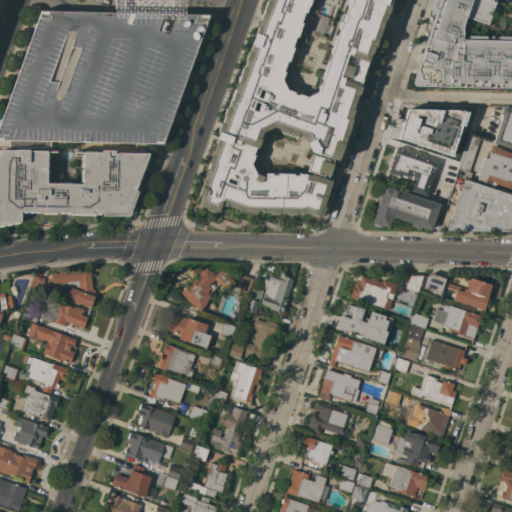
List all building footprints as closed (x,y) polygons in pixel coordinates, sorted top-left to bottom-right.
[(185,0),(185,14),(115,12),(115,0),(185,0)] [(391,0),(390,6),(388,14),(387,14),(384,22),(376,46),(374,45),(371,54),(366,68),(365,68),(364,72),(366,73),(364,80),(362,79),(360,87),(361,87),(359,95),(357,94),(352,110),(354,110),(351,119),(352,119),(339,160),(334,159),(332,164),(333,164),(333,166),(336,167),(333,174),(330,173),(330,175),(329,175),(327,180),(332,181),(324,206),(326,207),(323,215),(321,215),(321,217),(310,214),(305,213),(296,213),(296,214),(288,214),(288,213),(280,213),(280,214),(272,214),(272,213),(263,213),(263,211),(257,211),(257,212),(251,212),(243,211),(235,209),(228,206),(227,207),(221,205),(219,212),(216,211),(215,213),(207,210),(208,208),(199,205),(202,197),(199,196),(210,163),(209,163),(220,132),(219,132),(222,124),(230,100),(232,100),(240,76),(240,75),(242,67),(244,68),(247,60),(246,60),(248,52),(249,52),(262,14),(264,8),(267,1),(267,0),(391,0)] [(511,0),(439,0),(412,83),(414,87),(511,88),(511,0)] [(185,14),(210,14),(163,144),(50,142),(50,147),(9,147),(9,140),(0,140),(0,123),(41,11),(115,12),(185,14)] [(501,120),(498,120),(503,107),(510,109),(510,107),(511,107),(511,149),(493,142),(501,120)] [(461,164),(470,135),(480,139),(469,172),(472,173),(470,177),(464,175),(465,170),(459,168),(461,164)] [(484,157),(485,157),(487,151),(489,151),(489,150),(488,150),(489,147),(490,147),(491,145),(501,148),(500,149),(511,152),(511,188),(496,184),(495,185),(477,179),(484,157)] [(426,196),(408,190),(412,178),(409,177),(409,180),(388,173),(397,147),(438,161),(426,196)] [(103,213),(101,213),(101,214),(96,214),(96,213),(96,215),(70,215),(70,212),(69,212),(69,213),(65,213),(65,212),(64,212),(64,214),(59,214),(59,212),(57,212),(57,213),(56,213),(56,214),(50,214),(50,212),(49,212),(49,214),(43,214),(43,212),(41,212),(39,211),(39,213),(34,213),(35,211),(33,211),(33,213),(29,213),(29,211),(27,211),(27,213),(23,213),(23,211),(21,211),(21,214),(23,214),(22,220),(21,220),(21,222),(19,222),(19,224),(13,225),(13,223),(12,223),(12,225),(6,226),(6,224),(4,225),(5,226),(0,226),(0,151),(1,152),(1,150),(17,150),(17,149),(30,150),(30,151),(48,151),(48,153),(50,153),(50,167),(47,167),(47,168),(50,168),(49,182),(47,182),(47,183),(83,184),(83,182),(82,182),(82,177),(83,177),(83,175),(82,175),(82,169),(84,169),(84,167),(82,167),(82,161),(84,161),(84,160),(82,160),(83,154),(84,154),(84,152),(102,152),(102,150),(115,150),(115,154),(118,154),(118,152),(148,153),(149,153),(148,156),(149,157),(147,162),(146,162),(145,164),(146,164),(144,170),(143,169),(142,172),(141,174),(142,174),(141,180),(140,179),(139,181),(140,182),(138,187),(137,187),(135,190),(138,191),(129,216),(103,216),(103,213)] [(459,168),(456,179),(444,175),(449,160),(461,164),(459,168)] [(511,194),(511,231),(446,230),(450,219),(451,219),(456,204),(455,204),(457,197),(459,197),(460,192),(459,192),(461,184),(463,184),(464,179),(511,194)] [(439,204),(431,230),(427,228),(427,229),(420,227),(420,229),(410,226),(411,223),(392,217),(393,216),(392,216),(388,227),(382,225),(382,227),(381,227),(378,226),(376,226),(375,225),(374,224),(372,224),(375,214),(384,185),(439,204)] [(450,192),(446,204),(431,199),(435,188),(450,192)] [(193,306),(180,293),(188,285),(188,284),(188,282),(190,280),(192,279),(195,279),(199,275),(199,273),(200,272),(201,270),(202,270),(204,269),(206,267),(214,276),(220,270),(223,271),(235,281),(232,289),(222,287),(219,284),(209,294),(211,296),(207,300),(208,301),(206,304),(204,307),(205,308),(203,310),(202,309),(199,311),(194,305),(193,306)] [(95,296),(91,308),(66,299),(69,289),(67,289),(66,282),(52,284),(51,274),(60,273),(59,271),(68,270),(69,271),(90,269),(92,289),(95,289),(95,296)] [(282,313),(269,308),(269,307),(261,304),(271,273),(280,276),(281,272),(282,271),(286,271),(288,274),(287,277),(293,279),(282,313)] [(445,278),(440,295),(433,293),(434,291),(425,288),(429,273),(445,278)] [(240,292),(241,288),(236,287),(241,274),(255,278),(252,287),(250,295),(240,292)] [(423,274),(418,292),(405,288),(410,274),(423,274)] [(35,275),(45,279),(41,291),(31,287),(35,275)] [(370,278),(372,278),(376,279),(377,281),(381,282),(382,279),(396,284),(388,310),(350,297),(354,285),(355,282),(356,282),(357,279),(358,275),(370,278)] [(492,285),(484,310),(452,300),(455,291),(445,288),(447,282),(466,289),(470,278),(492,285)] [(252,287),(263,290),(256,314),(245,310),(250,295),(252,287)] [(407,304),(411,292),(416,294),(412,306),(407,304)] [(0,296),(12,294),(14,308),(1,311),(2,314),(0,320),(0,296)] [(84,309),(82,315),(87,317),(84,328),(66,322),(65,326),(52,321),(52,323),(41,319),(42,317),(39,316),(41,312),(37,311),(43,295),(59,300),(58,303),(62,305),(63,302),(73,306),(72,307),(74,308),(74,306),(84,309)] [(34,308),(33,310),(34,310),(30,320),(20,316),(24,305),(34,308)] [(481,315),(480,320),(480,321),(480,322),(479,322),(477,326),(479,326),(479,327),(479,328),(478,328),(477,328),(475,331),(476,332),(476,333),(476,334),(475,334),(473,338),(447,329),(448,327),(442,325),(443,324),(432,320),(436,308),(442,310),(444,305),(448,306),(449,305),(481,315)] [(381,325),(372,322),(368,335),(341,326),(344,314),(348,316),(351,306),(360,309),(360,307),(368,309),(367,311),(375,313),(375,312),(384,315),(381,325)] [(424,328),(409,323),(412,312),(428,318),(424,328)] [(205,333),(210,335),(206,348),(178,338),(180,334),(168,330),(173,313),(187,318),(208,325),(205,333)] [(247,342),(252,344),(257,330),(252,328),(255,319),(266,322),(267,320),(278,323),(273,337),(271,336),(262,362),(243,355),(247,342)] [(224,322),(236,327),(232,338),(220,334),(224,322)] [(62,334),(76,339),(72,351),(74,352),(70,363),(60,359),(60,360),(52,358),(53,357),(42,353),(46,342),(47,343),(48,342),(27,334),(31,323),(58,333),(58,331),(63,333),(62,334)] [(422,329),(419,340),(422,341),(421,345),(428,347),(430,340),(465,351),(463,357),(467,359),(465,365),(460,363),(458,370),(450,367),(449,370),(442,367),(443,364),(417,356),(415,361),(399,356),(402,347),(401,346),(408,324),(422,329)] [(11,342),(14,334),(26,338),(22,350),(9,346),(10,342),(11,342)] [(376,348),(368,371),(335,360),(333,366),(328,365),(338,335),(376,348)] [(9,346),(7,345),(4,354),(0,352),(0,338),(10,342),(9,346)] [(159,367),(162,359),(160,359),(166,344),(195,355),(194,358),(200,361),(196,371),(193,370),(190,379),(159,367)] [(227,355),(231,344),(242,348),(239,359),(227,355)] [(207,364),(211,354),(222,358),(219,369),(207,364)] [(27,377),(29,372),(27,372),(29,365),(25,363),(27,356),(31,358),(32,356),(52,364),(53,363),(68,369),(64,381),(59,379),(57,384),(58,384),(58,385),(59,386),(59,387),(58,388),(57,389),(56,389),(55,389),(54,389),(53,388),(52,387),(50,393),(42,390),(44,384),(27,377)] [(14,359),(12,365),(6,363),(9,357),(14,359)] [(397,359),(397,357),(409,361),(405,373),(393,369),(394,367),(390,365),(393,357),(397,359)] [(234,385),(232,384),(233,380),(231,379),(230,378),(232,371),(234,372),(235,369),(234,369),(236,361),(262,370),(257,384),(254,383),(251,393),(253,394),(250,402),(231,396),(232,393),(234,385)] [(18,370),(15,380),(1,375),(5,365),(18,370)] [(318,397),(327,369),(342,375),(343,373),(350,375),(350,377),(359,380),(357,389),(359,390),(356,398),(355,403),(339,398),(339,399),(334,397),(334,396),(330,394),(328,401),(318,397)] [(387,384),(376,381),(379,370),(390,373),(387,384)] [(179,403),(164,398),(163,400),(148,395),(151,388),(152,389),(154,383),(151,382),(154,372),(167,377),(167,378),(185,384),(179,403)] [(443,380),(454,384),(452,390),(456,392),(451,405),(422,396),(421,398),(411,395),(414,387),(421,389),(426,375),(437,378),(436,381),(442,383),(443,380)] [(223,389),(227,390),(224,403),(213,399),(218,383),(222,385),(220,390),(222,391),(223,389)] [(35,388),(34,390),(48,395),(48,394),(58,398),(55,406),(54,406),(49,421),(43,419),(44,415),(39,413),(38,416),(23,411),(27,402),(25,401),(27,396),(28,396),(29,396),(29,394),(23,392),(26,385),(35,388)] [(401,394),(397,405),(385,401),(389,390),(401,394)] [(1,408),(0,407),(0,397),(11,402),(8,411),(7,411),(1,408)] [(375,416),(364,413),(367,402),(368,402),(369,398),(378,400),(377,405),(378,406),(375,416)] [(142,403),(175,415),(167,437),(155,432),(155,431),(149,429),(149,430),(148,430),(147,431),(145,430),(145,429),(141,427),(141,428),(139,428),(139,427),(138,426),(139,424),(138,423),(140,417),(141,418),(142,416),(137,414),(138,410),(139,410),(138,409),(140,404),(141,404),(142,403)] [(321,428),(319,433),(310,430),(312,425),(308,424),(311,413),(312,414),(313,411),(316,412),(315,414),(317,415),(322,403),(351,412),(346,428),(347,429),(346,432),(345,433),(344,435),(321,428)] [(441,412),(441,410),(442,407),(451,410),(441,437),(414,427),(417,419),(416,418),(418,412),(415,411),(418,404),(441,412)] [(207,410),(203,422),(189,417),(193,406),(207,410)] [(208,446),(214,429),(221,431),(220,436),(223,437),(225,433),(223,433),(225,426),(223,426),(227,412),(231,413),(233,407),(247,412),(237,440),(240,442),(236,455),(208,446)] [(19,417),(48,428),(44,437),(42,436),(37,449),(28,446),(27,447),(25,446),(25,445),(12,440),(14,434),(13,434),(13,432),(15,432),(17,432),(18,429),(17,428),(17,427),(15,426),(19,417)] [(375,424),(392,429),(387,445),(370,439),(375,424)] [(413,433),(440,441),(436,454),(429,452),(427,456),(430,457),(428,463),(426,462),(425,463),(418,460),(416,466),(404,462),(403,465),(395,462),(396,457),(405,460),(406,455),(394,451),(399,436),(404,438),(406,431),(413,433)] [(130,432),(165,444),(164,444),(173,447),(169,459),(160,456),(158,462),(145,458),(144,461),(124,454),(124,453),(125,449),(126,449),(126,448),(129,449),(130,444),(126,443),(128,439),(127,439),(129,433),(130,434),(130,432)] [(358,434),(369,438),(366,449),(354,445),(358,434)] [(195,440),(190,451),(179,447),(183,436),(195,440)] [(304,436),(332,445),(330,450),(333,451),(332,454),(329,453),(325,465),(322,464),(321,466),(318,465),(319,463),(309,460),(309,459),(302,456),(303,453),(301,452),(302,450),(304,450),(305,449),(301,448),(301,450),(300,449),(301,447),(301,446),(304,436)] [(196,445),(207,448),(203,460),(192,456),(193,452),(196,445)] [(0,446),(13,451),(13,453),(21,456),(22,454),(31,458),(32,457),(37,459),(34,469),(32,468),(32,471),(28,483),(0,472),(0,446)] [(207,473),(210,474),(211,469),(208,468),(210,463),(216,465),(217,462),(226,465),(223,473),(226,474),(222,486),(223,486),(221,493),(216,491),(214,498),(197,492),(199,486),(202,487),(207,473)] [(428,476),(424,489),(416,487),(415,487),(417,488),(416,491),(414,490),(414,491),(416,492),(415,495),(413,494),(413,496),(396,490),(397,488),(389,486),(384,485),(387,476),(380,474),(384,462),(428,476)] [(128,478),(131,470),(133,464),(145,468),(143,475),(151,477),(145,497),(111,486),(115,474),(128,478)] [(182,468),(178,479),(166,475),(170,464),(182,468)] [(356,470),(352,480),(334,474),(338,464),(356,470)] [(318,503),(286,493),(290,480),(289,480),(292,469),(308,474),(307,479),(313,482),(316,475),(326,478),(323,485),(329,486),(325,500),(319,498),(318,503)] [(511,502),(508,501),(509,499),(495,495),(501,479),(499,479),(501,471),(503,472),(504,470),(511,473),(511,502)] [(369,488),(358,485),(359,482),(356,481),(359,473),(372,477),(369,488)] [(178,480),(174,491),(162,486),(165,476),(178,480)] [(0,478),(26,488),(18,511),(0,504),(0,478)] [(350,493),(339,489),(343,479),(354,482),(350,493)] [(351,498),(355,486),(366,490),(362,502),(351,498)] [(192,511),(193,510),(189,509),(189,506),(179,503),(182,493),(197,498),(196,500),(199,501),(201,497),(210,499),(208,504),(216,507),(214,511),(192,511)] [(100,511),(104,502),(109,504),(113,495),(140,505),(140,506),(141,506),(141,508),(139,508),(138,511),(100,511)] [(304,511),(278,511),(282,503),(281,503),(282,498),(283,499),(284,495),(287,495),(286,497),(288,498),(288,499),(295,501),(295,500),(298,501),(297,502),(307,505),(304,511)] [(365,511),(367,507),(369,506),(371,502),(377,500),(381,502),(382,500),(385,501),(387,496),(394,499),(392,504),(407,509),(406,511),(365,511)] [(490,511),(493,502),(511,508),(511,511),(490,511)]
